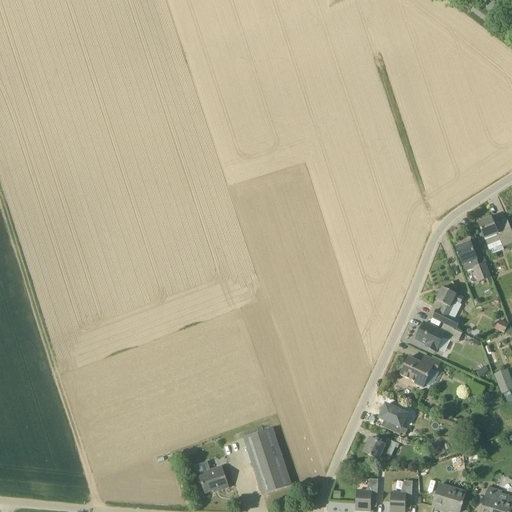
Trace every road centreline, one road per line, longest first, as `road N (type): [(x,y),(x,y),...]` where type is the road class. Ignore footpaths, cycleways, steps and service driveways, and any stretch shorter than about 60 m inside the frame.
road 1 (residential): [(321,511),(434,237),(511,177)]
road 2 (track): [(0,193),(100,511)]
road 3 (track): [(437,232),(376,53)]
